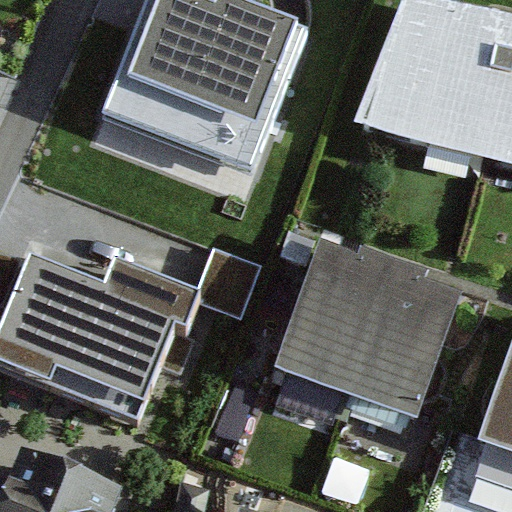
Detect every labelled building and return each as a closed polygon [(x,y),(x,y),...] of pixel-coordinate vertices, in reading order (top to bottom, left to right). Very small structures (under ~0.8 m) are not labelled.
[(292,36),(227,12),(222,25),(166,4),(134,89),(254,135),(292,36)] [(511,35),(398,8),(368,129),(511,165),(511,35)] [(245,315),(265,265),(218,247),(199,297),(245,315)] [(391,284),(328,261),(287,375),(350,398),(391,284)] [(106,301),(32,273),(0,354),(0,370),(137,423),(172,331),(185,336),(196,309),(115,278),(106,301)] [(454,306),(391,284),(350,398),(413,420),(454,306)] [(511,373),(487,444),(511,453),(511,373)] [(109,511),(113,502),(27,469),(10,511),(109,511)]
